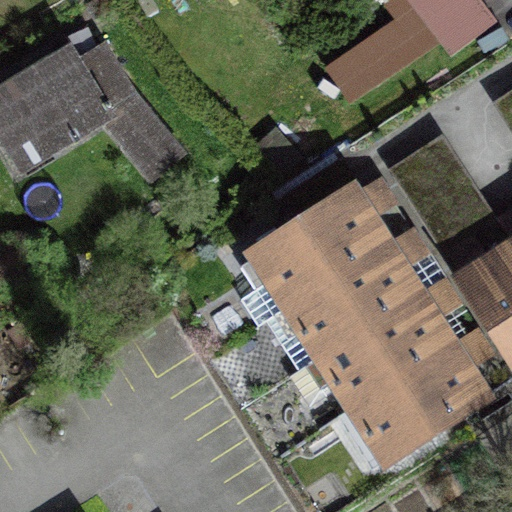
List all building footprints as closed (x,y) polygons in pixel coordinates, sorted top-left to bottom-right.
[(480,0),(409,0),(417,11),(439,39),(452,57),(497,22),(480,0)] [(417,11),(331,68),(353,96),(439,39),(417,11)] [(59,62),(0,96),(0,135),(19,167),(106,115),(134,147),(158,128),(132,97),(102,47),(78,61),(73,53),(71,54),(69,50),(57,58),(59,62)] [(511,92),(502,99),(511,115),(511,92)] [(180,154),(158,128),(134,147),(157,174),(180,154)] [(492,228),(438,140),(393,168),(448,255),(492,228)] [(268,322),(387,245),(353,193),(259,253),(275,279),(242,300),(259,327),(268,322)] [(325,356),(419,296),(387,245),(268,322),(300,372),(325,356)] [(511,249),(463,281),(511,356),(511,249)] [(357,406),(452,346),(419,296),(325,356),(357,406)] [(452,346),(357,406),(391,459),(485,398),(452,346)]
